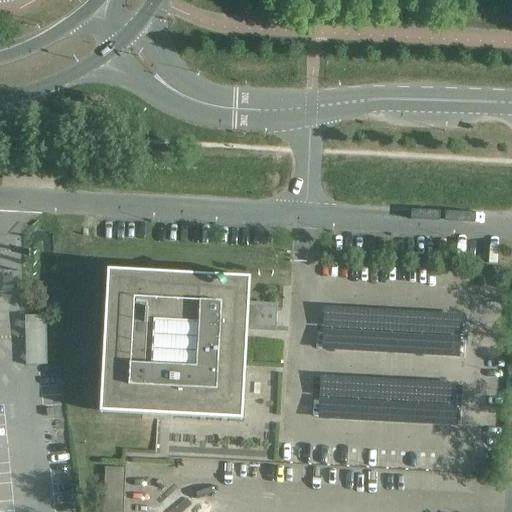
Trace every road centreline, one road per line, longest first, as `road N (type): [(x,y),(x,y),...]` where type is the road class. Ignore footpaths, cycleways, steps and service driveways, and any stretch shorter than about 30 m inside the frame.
road 1 (unclassified): [(306,216),(0,199)]
road 2 (unclassified): [(107,54),(150,93),(192,114),(310,118)]
road 3 (unclassified): [(511,228),(306,216)]
road 4 (unclassified): [(310,118),(372,107),(501,103)]
road 5 (unclassified): [(501,103),(400,93),(311,99)]
road 6 (unclassified): [(311,99),(214,97),(170,72)]
